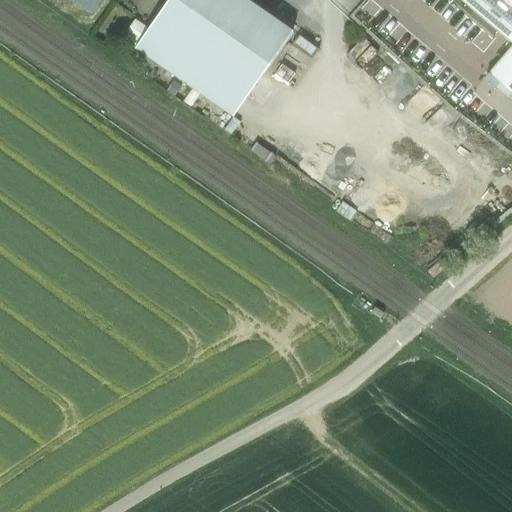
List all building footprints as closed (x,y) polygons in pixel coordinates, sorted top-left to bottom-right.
[(101,0),(69,0),(91,15),(101,0)] [(293,32),(247,0),(169,0),(135,49),(234,117),(293,32)] [(511,0),(459,0),(505,39),(511,44),(511,46),(500,61),(489,74),(511,93),(511,0)] [(511,46),(511,44),(505,39),(492,54),(500,61),(511,46)] [(376,311),(366,304),(361,311),(371,317),(376,311)]
